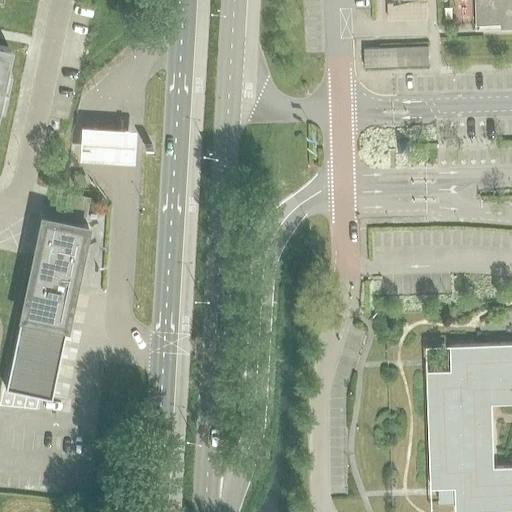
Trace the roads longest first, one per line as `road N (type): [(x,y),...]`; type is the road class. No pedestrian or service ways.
road 1 (secondary): [(183,0),(154,511)]
road 2 (secondary): [(204,511),(232,3)]
road 3 (secondary): [(220,511),(254,416),(266,251),(295,209),(344,192)]
road 4 (residential): [(0,208),(23,183),(62,0)]
road 5 (secondary): [(340,112),(292,111),(265,94),(232,3)]
